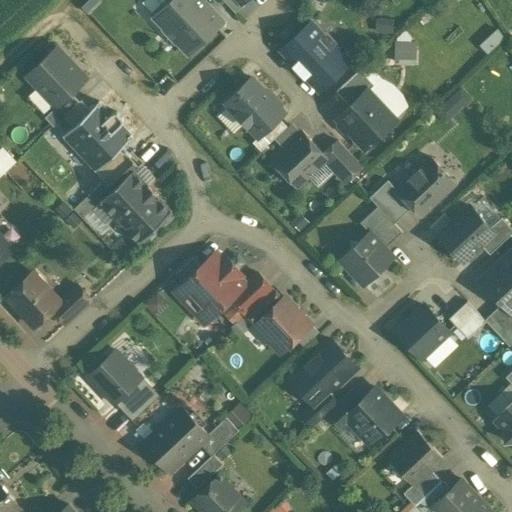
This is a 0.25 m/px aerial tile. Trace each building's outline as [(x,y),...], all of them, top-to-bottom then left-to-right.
[(223,22),(202,0),(170,0),(155,15),(163,24),(164,26),(164,28),(162,30),(175,44),(177,43),(179,42),(181,43),(190,53),(223,22)] [(245,4),(240,0),(224,0),(236,12),(245,4)] [(312,21),(282,49),(295,63),(293,65),(305,77),(307,76),(320,90),(350,62),(312,21)] [(491,51),(510,35),(502,27),(484,44),(491,51)] [(56,46),(28,74),(57,105),(58,106),(72,92),(87,78),(56,46)] [(360,69),(337,91),(350,105),(368,89),(369,90),(375,84),(360,69)] [(252,77),(226,102),(259,136),(285,112),(252,77)] [(466,84),(441,108),(451,119),(476,95),(466,84)] [(350,105),(337,118),(365,147),(395,118),(369,90),(368,89),(350,105)] [(72,92),(58,106),(57,105),(45,116),(54,126),(80,101),(72,92)] [(111,113),(102,103),(100,101),(98,103),(63,135),(96,170),(131,138),(133,136),(131,134),(121,124),(123,121),(124,119),(124,117),(118,111),(116,111),(115,111),(111,113)] [(303,130),(272,159),(297,185),(325,159),(328,157),(325,154),(303,130)] [(362,165),(339,140),(325,154),(328,157),(325,159),(346,180),(362,165)] [(16,161),(6,149),(0,154),(0,159),(8,169),(16,161)] [(130,156),(104,181),(112,190),(134,169),(135,170),(139,166),(130,156)] [(397,189),(412,206),(420,215),(456,182),(432,156),(397,189)] [(0,176),(8,169),(0,159),(0,176)] [(112,190),(100,201),(138,242),(172,210),(158,195),(159,195),(149,184),(148,184),(135,170),(134,169),(112,190)] [(397,189),(388,179),(370,196),(378,205),(395,222),(412,206),(397,189)] [(93,201),(88,196),(81,202),(86,208),(93,201)] [(395,222),(378,205),(361,222),(369,231),(385,247),(403,231),(395,222)] [(470,205),(439,234),(464,261),(481,244),(495,231),(491,227),(470,205)] [(511,227),(502,217),(491,227),(495,231),(481,244),(490,254),(511,232),(511,227)] [(369,231),(359,240),(351,240),(351,249),(341,258),(365,284),(394,256),(385,247),(369,231)] [(0,234),(0,258),(12,247),(0,234)] [(511,249),(481,279),(503,302),(511,312),(511,249)] [(184,281),(175,289),(191,306),(200,298),(214,313),(231,297),(230,296),(245,282),(241,277),(244,274),(224,254),(222,257),(216,251),(184,281)] [(193,256),(176,272),(184,281),(202,264),(193,256)] [(34,271),(7,296),(34,325),(52,309),(61,300),(60,299),(34,271)] [(245,282),(230,296),(231,297),(247,313),(273,288),(257,271),(245,282)] [(78,283),(60,299),(61,300),(52,309),(66,323),(92,299),(78,283)] [(273,288),(247,313),(256,322),(282,298),(273,288)] [(163,290),(151,301),(160,312),(172,301),(163,290)] [(282,298),(256,322),(282,351),(297,337),(311,323),(285,296),(282,298)] [(200,298),(191,306),(205,322),(214,313),(200,298)] [(468,300),(449,318),(468,338),(487,320),(485,319),(468,300)] [(511,312),(503,302),(485,319),(487,320),(510,345),(511,342),(511,312)] [(449,331),(424,304),(397,330),(422,356),(449,331)] [(311,323),(297,337),(304,346),(319,332),(311,323)] [(358,367),(331,338),(305,363),(312,371),(298,384),(313,401),(317,405),(331,393),(358,367)] [(142,377),(116,349),(88,375),(115,403),(116,402),(142,377)] [(312,371),(305,363),(290,377),(298,384),(312,371)] [(142,377),(116,402),(132,419),(159,394),(142,377)] [(363,398),(344,416),(350,422),(370,443),(402,414),(376,386),(363,398)] [(339,401),(327,412),(328,413),(343,429),(350,422),(344,416),(363,398),(354,387),(339,401)] [(313,401),(301,413),(313,426),(328,413),(327,412),(339,401),(331,393),(317,405),(313,401)] [(511,403),(496,418),(506,428),(506,440),(511,439),(511,403)] [(183,405),(143,443),(170,472),(201,443),(210,435),(209,433),(202,425),(205,422),(195,411),(191,414),(183,405)] [(227,416),(209,433),(210,435),(201,443),(211,455),(214,453),(239,429),(227,416)] [(418,431),(390,457),(414,483),(415,484),(431,469),(443,458),(418,431)] [(211,455),(188,477),(197,488),(224,463),(214,453),(211,455)] [(431,469),(415,484),(414,483),(404,492),(416,505),(417,504),(442,480),(431,469)] [(245,503),(222,478),(223,477),(221,475),(220,476),(219,474),(193,498),(206,511),(240,511),(240,508),(245,503)] [(451,488),(433,505),(433,506),(438,511),(466,511),(481,498),(462,478),(451,488)] [(442,480),(417,504),(424,511),(427,511),(433,506),(433,505),(451,488),(443,479),(442,480)] [(0,481),(0,511),(14,511),(21,507),(0,481)] [(493,511),(481,498),(466,511),(493,511)] [(84,511),(75,500),(61,511),(84,511)]
